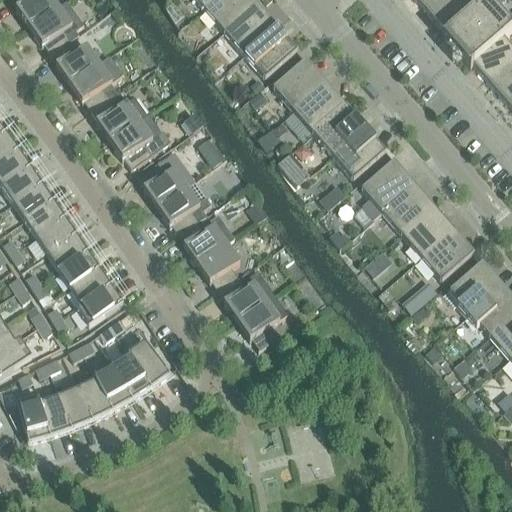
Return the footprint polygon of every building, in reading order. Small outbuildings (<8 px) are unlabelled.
[(16,15),(29,34),(59,12),(50,0),(14,0),(9,4),(11,4),(18,14),(16,15)] [(191,0),(205,16),(223,0),(191,0)] [(223,0),(205,16),(225,38),(258,10),(249,0),(223,0)] [(412,0),(422,10),(433,0),(412,0)] [(432,26),(432,27),(462,0),(433,0),(422,10),(434,24),(432,26)] [(435,25),(446,39),(447,39),(478,13),(477,12),(466,0),(462,0),(432,27),(435,25)] [(470,72),(473,69),(503,42),(504,43),(511,35),(511,33),(486,4),(477,12),(478,13),(447,39),(446,39),(443,41),(470,72)] [(51,61),(71,47),(80,41),(76,35),(85,29),(68,6),(59,12),(29,34),(42,52),(44,51),(51,61)] [(225,38),(244,61),(277,32),(258,10),(225,38)] [(184,21),(177,27),(184,35),(191,28),(184,21)] [(277,32),(244,61),(265,84),(298,56),(277,32)] [(473,69),(486,83),(511,60),(511,52),(504,43),(503,42),(473,69)] [(56,72),(69,91),(99,69),(86,51),(78,57),(71,47),(51,61),(58,70),(56,72)] [(209,56),(199,65),(208,74),(214,69),(214,62),(209,56)] [(511,60),(486,83),(498,98),(511,85),(511,60)] [(99,69),(69,91),(82,109),(84,107),(91,117),(118,99),(111,89),(123,80),(110,62),(99,69)] [(273,93),(293,117),(326,88),(306,65),(273,93)] [(258,84),(250,90),(256,97),(264,90),(258,84)] [(511,85),(498,98),(511,112),(511,111),(511,85)] [(293,117),(313,140),(346,111),(326,88),(293,117)] [(261,94),(249,103),(255,113),(268,104),(261,94)] [(111,104),(91,117),(98,127),(96,129),(109,147),(140,126),(147,120),(141,111),(134,102),(126,108),(119,98),(118,99),(111,104)] [(313,140),(333,162),(366,133),(346,111),(313,140)] [(140,126),(109,147),(122,166),(125,164),(132,174),(130,175),(131,176),(171,148),(165,139),(164,139),(164,138),(163,138),(162,137),(161,137),(160,136),(159,136),(158,136),(147,120),(140,126)] [(193,120),(184,127),(193,139),(202,132),(193,120)] [(280,128),(272,136),(276,142),(286,134),(280,128)] [(366,133),(333,162),(353,186),(372,169),(386,157),(366,133)] [(270,134),(257,143),(261,149),(265,155),(266,155),(279,146),(276,142),(272,136),(270,134)] [(0,142),(0,168),(19,155),(6,138),(0,142)] [(304,147),(295,156),(302,164),(311,156),(304,147)] [(0,168),(0,190),(2,193),(31,173),(19,155),(0,168)] [(215,156),(206,162),(213,173),(223,166),(215,156)] [(143,196),(157,214),(196,186),(175,157),(137,184),(137,185),(139,184),(146,194),(143,196)] [(386,157),(372,169),(376,173),(390,161),(386,157)] [(390,161),(376,173),(380,178),(394,166),(390,161)] [(380,178),(361,195),(369,204),(362,211),(374,225),(382,218),(414,189),(394,166),(380,178)] [(2,193),(13,210),(42,190),(31,173),(2,193)] [(172,231),(179,241),(207,221),(203,216),(212,210),(196,186),(157,214),(170,233),(172,231)] [(337,189),(319,204),(328,214),(346,199),(337,189)] [(382,218),(401,241),(434,212),(414,189),(382,218)] [(13,210),(24,226),(54,207),(42,190),(13,210)] [(255,205),(245,212),(254,225),(264,218),(261,214),(257,209),(255,205)] [(24,226),(36,243),(65,224),(54,207),(24,226)] [(401,241),(421,263),(454,235),(434,212),(401,241)] [(197,271),(227,250),(236,243),(219,219),(209,225),(207,221),(179,241),(186,251),(183,253),(197,271)] [(36,243),(47,260),(77,240),(65,224),(36,243)] [(337,234),(329,240),(333,245),(338,251),(339,253),(347,247),(337,234)] [(454,235),(421,263),(441,287),(474,258),(454,235)] [(47,260),(59,277),(88,257),(77,240),(47,260)] [(3,251),(10,261),(18,255),(11,245),(3,251)] [(396,245),(389,251),(392,254),(399,248),(396,245)] [(212,288),(219,298),(239,284),(232,274),(240,268),(227,250),(197,271),(210,290),(212,288)] [(18,255),(10,261),(17,271),(25,265),(18,255)] [(59,277),(70,294),(99,274),(88,257),(59,277)] [(456,311),(466,322),(503,290),(482,267),(449,296),(460,308),(456,311)] [(76,313),(77,314),(111,291),(99,274),(70,294),(81,310),(76,313)] [(239,284),(219,298),(226,308),(224,309),(237,328),(275,301),(257,276),(241,287),(239,284)] [(26,285),(33,295),(41,289),(35,279),(26,285)] [(10,288),(16,299),(24,293),(18,283),(10,288)] [(41,289),(33,295),(39,305),(48,299),(41,289)] [(480,330),(489,342),(511,322),(511,301),(503,290),(466,322),(476,334),(480,330)] [(111,291),(77,314),(89,332),(123,309),(111,291)] [(428,291),(420,299),(426,306),(435,298),(428,291)] [(24,293),(16,299),(23,309),(31,303),(24,293)] [(275,301),(237,328),(250,347),(252,345),(259,355),(258,356),(258,357),(279,342),(272,331),(280,325),(288,320),(275,301)] [(423,311),(411,321),(416,326),(427,316),(423,311)] [(48,319),(54,329),(63,324),(56,313),(48,319)] [(31,323),(37,333),(46,328),(40,317),(31,323)] [(511,322),(489,342),(509,364),(511,361),(511,322)] [(63,324),(54,329),(60,339),(69,334),(63,324)] [(120,325),(110,332),(115,340),(125,333),(120,325)] [(46,328),(37,333),(44,343),(52,338),(46,328)] [(0,332),(0,357),(20,344),(20,343),(15,346),(5,330),(0,332)] [(115,340),(110,332),(100,339),(106,347),(115,340)] [(20,344),(0,357),(0,382),(32,362),(20,344)] [(145,346),(128,359),(150,393),(170,379),(145,346)] [(90,347),(79,353),(84,362),(95,356),(90,347)] [(434,352),(425,359),(432,368),(441,360),(434,352)] [(84,362),(79,353),(69,358),(73,367),(84,362)] [(130,364),(114,374),(132,404),(150,393),(128,359),(127,359),(130,364)] [(57,365),(46,370),(50,379),(61,374),(57,365)] [(463,365),(455,372),(463,382),(471,374),(463,365)] [(50,379),(46,370),(35,375),(39,384),(50,379)] [(114,374),(96,384),(112,415),(132,404),(114,374)] [(29,379),(18,384),(22,393),(33,388),(29,379)] [(96,384),(77,393),(92,425),(112,415),(96,384)] [(77,393),(58,401),(71,434),(92,425),(77,393)] [(39,402),(38,402),(50,441),(71,434),(58,401),(41,407),(39,402)] [(50,441),(38,402),(17,408),(28,448),(50,441)] [(511,411),(503,419),(511,428),(511,427),(511,411)]
